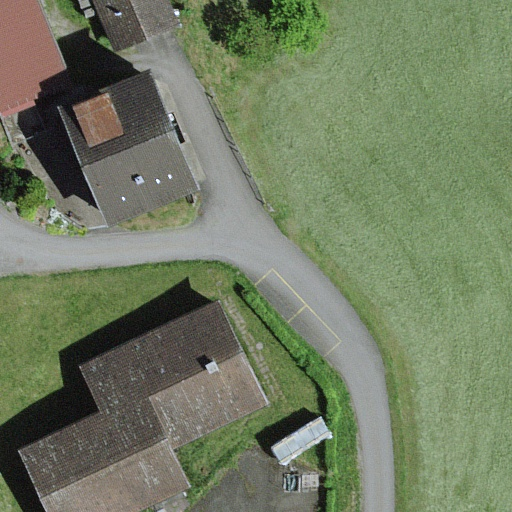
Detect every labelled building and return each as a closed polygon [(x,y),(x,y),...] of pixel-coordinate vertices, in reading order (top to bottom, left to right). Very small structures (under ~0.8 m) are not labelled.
[(30,0),(0,0),(0,115),(66,88),(30,0)] [(159,0),(85,0),(109,55),(172,28),(159,0)] [(140,79),(54,114),(104,233),(190,197),(140,79)] [(98,419),(19,456),(44,511),(155,511),(188,497),(167,453),(264,408),(216,306),(76,372),(98,419)] [(313,511),(317,474),(278,471),(274,511),(313,511)]
